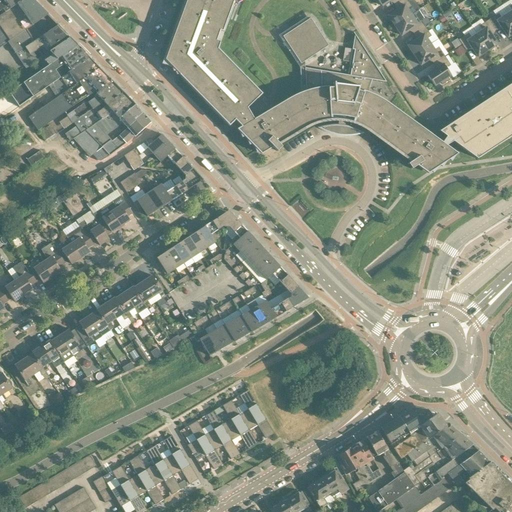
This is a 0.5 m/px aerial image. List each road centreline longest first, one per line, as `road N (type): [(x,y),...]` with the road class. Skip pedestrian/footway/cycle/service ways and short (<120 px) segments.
road 1 (secondary): [(113,51),(251,206),(399,347)]
road 2 (secondary): [(409,328),(385,318),(330,270),(132,63)]
road 3 (residential): [(0,340),(213,201)]
road 4 (residential): [(348,0),(426,111),(511,62)]
road 5 (tertiary): [(215,511),(371,413)]
